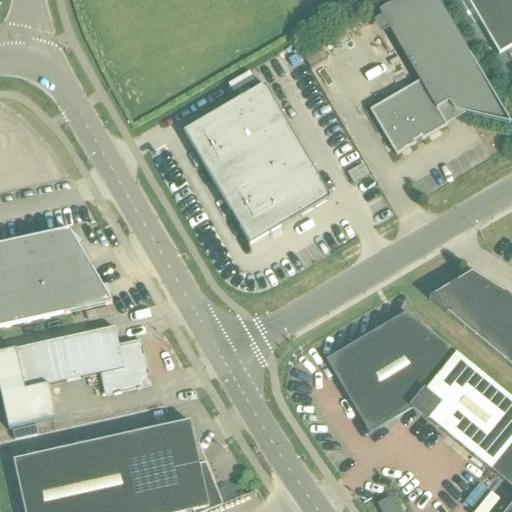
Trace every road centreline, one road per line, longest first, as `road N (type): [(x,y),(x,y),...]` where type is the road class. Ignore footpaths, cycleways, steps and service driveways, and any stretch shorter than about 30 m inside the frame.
road 1 (tertiary): [(222,359),(64,89),(22,63)]
road 2 (unclassified): [(511,192),(222,359)]
road 3 (tertiary): [(317,511),(222,359)]
